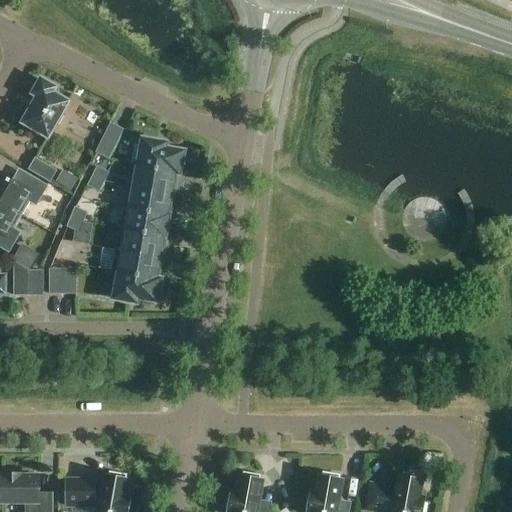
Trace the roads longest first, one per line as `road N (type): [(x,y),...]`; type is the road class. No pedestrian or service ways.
road 1 (residential): [(193,424),(462,425),(454,511)]
road 2 (residential): [(28,40),(244,139)]
road 3 (residential): [(0,329),(209,334)]
road 4 (residential): [(209,334),(244,139)]
road 5 (residential): [(193,424),(0,424)]
road 6 (residential): [(244,139),(269,1)]
